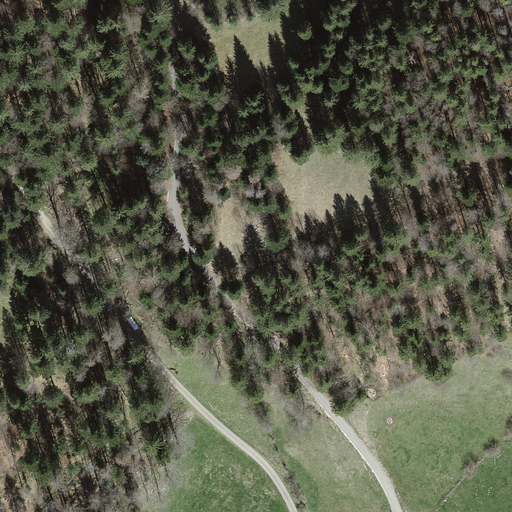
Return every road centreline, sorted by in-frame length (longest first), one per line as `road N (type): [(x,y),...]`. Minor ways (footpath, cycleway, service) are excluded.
road 1 (unclassified): [(169,0),(181,239),(223,299),(281,350),(368,456),(397,511)]
road 2 (track): [(293,511),(279,478),(128,331),(0,153)]
